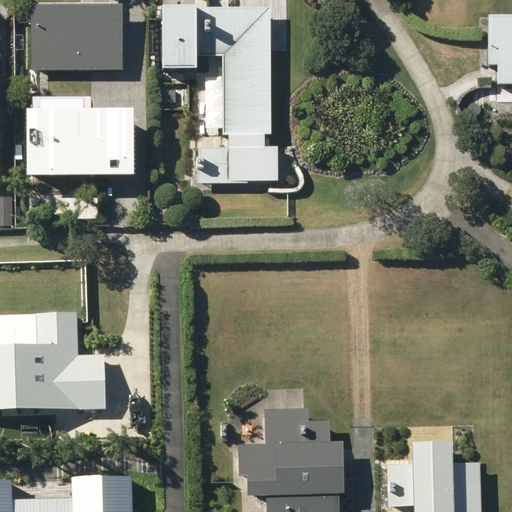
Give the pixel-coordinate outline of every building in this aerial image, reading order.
[(511,1),(475,1),(474,54),(511,54),(511,1)] [(121,6),(29,7),(30,71),(121,70),(121,6)] [(269,8),(160,8),(160,71),(195,71),(195,57),(221,57),(221,136),(269,136),(269,8)] [(218,75),(202,75),(202,111),(219,111),(218,75)] [(29,101),(29,112),(24,112),(24,177),(131,177),(131,113),(88,113),(88,101),(29,101)] [(0,398),(90,397),(88,335),(63,336),(62,298),(23,299),(24,326),(0,326),(0,398)] [(337,511),(337,494),(341,494),(341,444),(327,445),(327,422),(307,422),(307,411),(263,411),(264,446),(236,446),(236,480),(245,480),(245,498),(264,498),(263,511),(337,511)] [(449,445),(409,446),(410,467),(384,467),(385,508),(411,507),(411,511),(478,511),(478,464),(450,465),(449,445)] [(0,511),(118,511),(118,467),(55,468),(55,483),(0,484),(0,511)]
